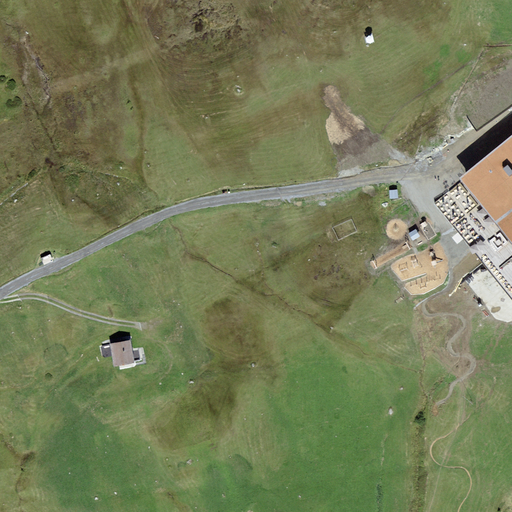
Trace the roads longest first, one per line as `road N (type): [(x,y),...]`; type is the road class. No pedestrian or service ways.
road 1 (track): [(0,292),(181,208),(431,167)]
road 2 (track): [(0,299),(35,295),(144,325)]
